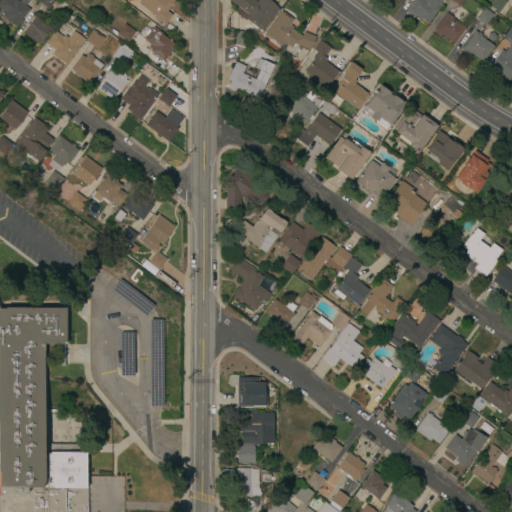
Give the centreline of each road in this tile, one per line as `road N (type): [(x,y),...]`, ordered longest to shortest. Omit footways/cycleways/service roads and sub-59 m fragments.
road 1 (tertiary): [(200,511),(206,106)]
road 2 (residential): [(511,336),(206,106)]
road 3 (residential): [(488,511),(202,313)]
road 4 (residential): [(204,206),(0,58)]
road 5 (tertiary): [(511,127),(333,0)]
